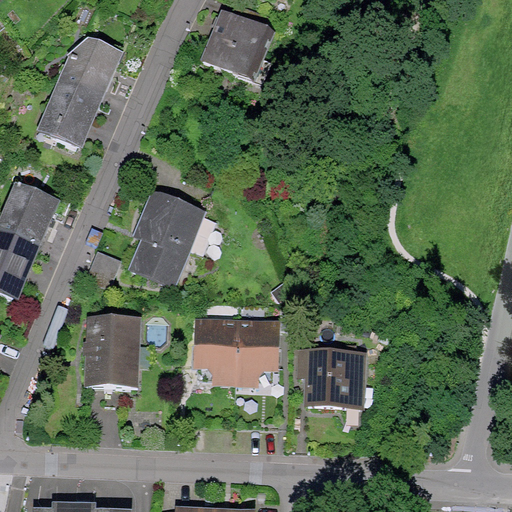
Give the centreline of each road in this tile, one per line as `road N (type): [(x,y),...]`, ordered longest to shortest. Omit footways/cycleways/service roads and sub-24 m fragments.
road 1 (residential): [(0,451),(193,0)]
road 2 (residential): [(0,463),(295,482)]
road 3 (residential): [(466,487),(511,318)]
road 4 (residential): [(295,482),(466,487)]
